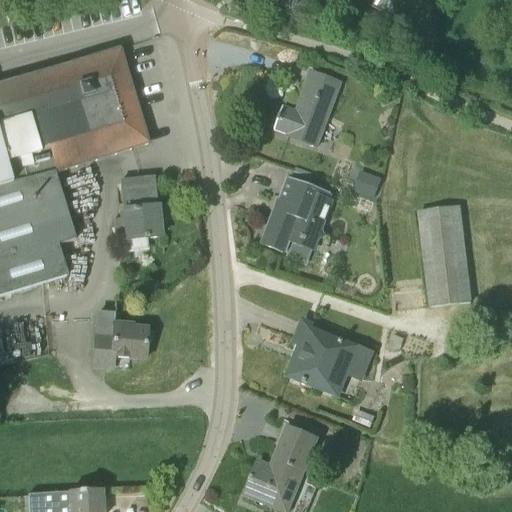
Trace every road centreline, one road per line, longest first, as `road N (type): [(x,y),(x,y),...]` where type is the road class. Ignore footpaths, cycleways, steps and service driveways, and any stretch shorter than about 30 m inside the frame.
road 1 (residential): [(182,511),(220,422),(225,321),(207,142),(176,1)]
road 2 (unclassified): [(176,1),(324,49),(511,126)]
